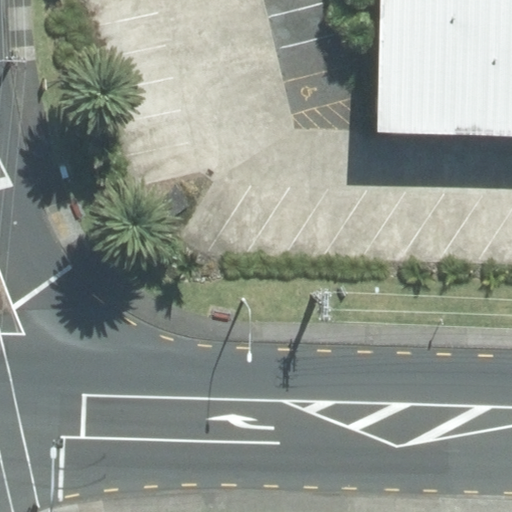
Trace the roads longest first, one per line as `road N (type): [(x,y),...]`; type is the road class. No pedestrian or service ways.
road 1 (tertiary): [(511,426),(196,420)]
road 2 (secondary): [(0,211),(43,290),(113,369),(196,420)]
road 3 (tertiary): [(196,420),(0,416)]
